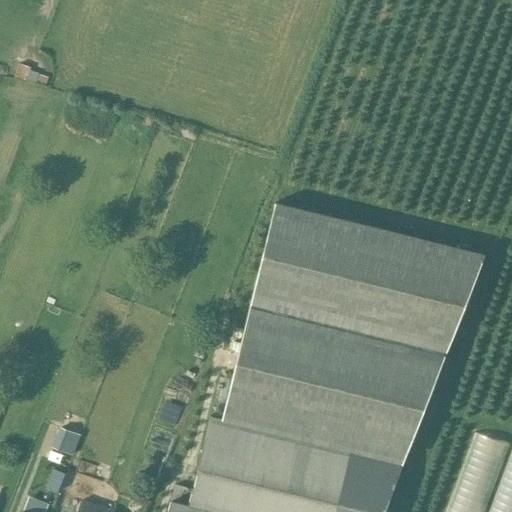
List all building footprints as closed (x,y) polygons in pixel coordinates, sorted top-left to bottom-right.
[(222,417),(402,462),(482,253),(276,201),(222,417)] [(171,499),(167,511),(383,511),(402,462),(222,417),(211,415),(193,489),(175,484),(171,499)] [(74,453),(81,433),(61,425),(54,445),(74,453)] [(444,511),(484,511),(509,445),(474,432),(444,511)] [(511,511),(511,444),(487,511),(511,511)] [(54,468),(49,486),(59,489),(64,471),(54,468)] [(145,495),(138,503),(144,509),(151,501),(145,495)] [(82,498),(77,511),(111,511),(113,509),(82,498)]
